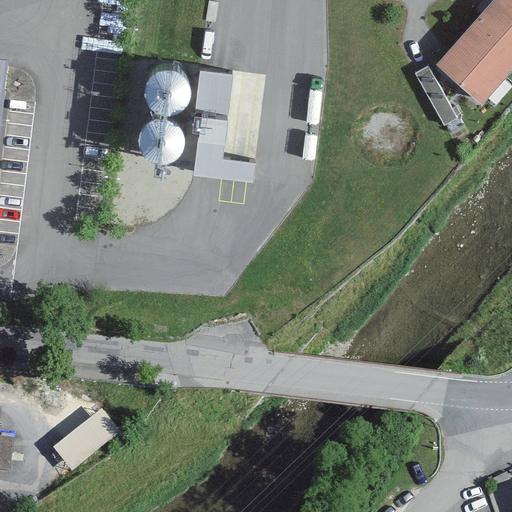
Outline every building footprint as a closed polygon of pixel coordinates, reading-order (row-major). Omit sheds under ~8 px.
[(511,63),(511,0),(488,0),(440,55),(485,94),(511,63)] [(0,134),(10,60),(0,58),(0,134)] [(225,152),(233,68),(198,65),(198,68),(145,63),(135,160),(254,172),(256,155),(225,152)] [(110,411),(59,451),(75,471),(126,431),(110,411)] [(0,468),(10,470),(14,434),(0,432),(0,468)]
